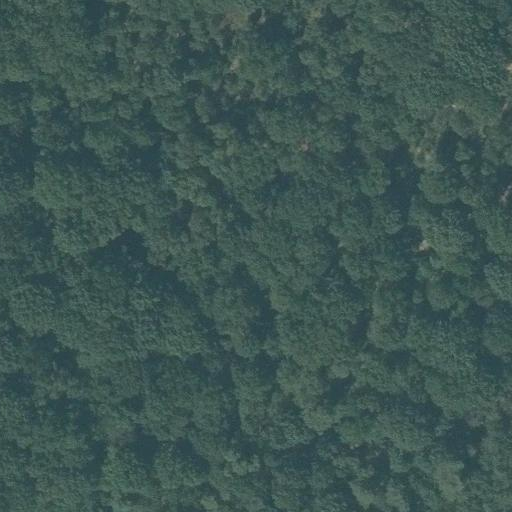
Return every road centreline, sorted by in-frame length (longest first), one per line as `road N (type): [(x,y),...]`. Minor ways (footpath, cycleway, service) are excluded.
road 1 (track): [(29,240),(116,240),(304,293),(452,360),(496,411),(511,444)]
road 2 (track): [(46,511),(23,275),(29,240)]
